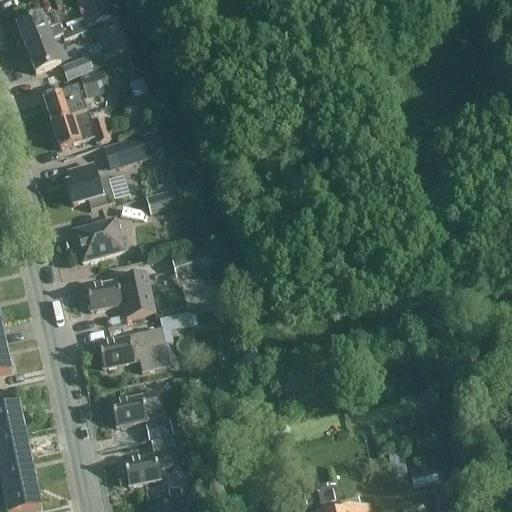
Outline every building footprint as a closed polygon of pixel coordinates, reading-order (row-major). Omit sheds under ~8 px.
[(75,0),(87,29),(111,20),(103,0),(75,0)] [(77,39),(73,29),(61,34),(54,15),(42,20),(42,19),(17,29),(27,53),(63,39),(65,44),(77,39)] [(107,23),(114,40),(123,36),(116,19),(107,23)] [(77,39),(88,34),(85,25),(73,29),(77,39)] [(53,48),(65,44),(63,39),(27,53),(36,77),(61,67),(53,48)] [(94,75),(88,60),(62,70),(68,85),(94,75)] [(81,80),(87,102),(110,95),(104,73),(81,80)] [(53,128),(87,117),(79,92),(45,104),(53,128)] [(87,117),(53,128),(61,153),(96,142),(98,148),(111,143),(105,123),(92,127),(89,117),(87,117)] [(149,163),(142,140),(104,152),(111,175),(149,163)] [(74,209),(89,205),(91,214),(116,207),(108,180),(97,183),(93,169),(69,176),(71,184),(67,186),(74,209)] [(151,218),(183,209),(178,192),(146,201),(151,218)] [(194,222),(182,226),(190,248),(203,243),(194,222)] [(74,234),(83,267),(125,255),(116,223),(74,234)] [(171,260),(176,281),(212,272),(207,252),(171,260)] [(155,316),(147,276),(119,282),(120,284),(86,291),(91,316),(95,315),(107,313),(125,309),(127,318),(128,322),(155,316)] [(168,312),(173,320),(182,314),(178,306),(168,312)] [(170,371),(166,348),(174,347),(171,334),(194,329),(192,316),(160,323),(162,332),(128,339),(129,341),(99,348),(104,372),(140,365),(142,377),(170,371)] [(0,378),(12,376),(6,349),(0,350),(0,378)] [(161,411),(157,394),(141,398),(142,400),(112,406),(117,431),(148,424),(146,414),(161,411)] [(19,407),(0,411),(0,440),(25,435),(19,407)] [(146,429),(150,445),(174,440),(170,424),(146,429)] [(0,466),(31,460),(25,435),(0,440),(0,466)] [(173,470),(170,453),(154,457),(154,459),(124,465),(129,490),(160,483),(158,473),(173,470)] [(403,454),(388,457),(393,480),(408,477),(403,454)] [(36,485),(31,460),(0,466),(0,482),(1,487),(2,492),(36,485)] [(41,511),(42,511),(36,485),(2,492),(3,496),(6,511),(41,511)] [(350,511),(340,511),(335,490),(300,499),(303,511),(370,511),(369,507),(350,511)]
